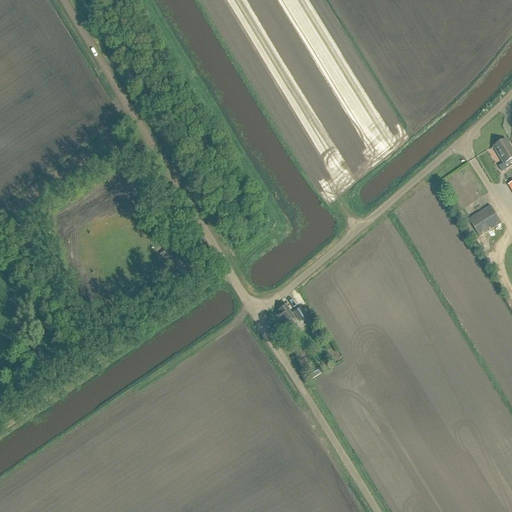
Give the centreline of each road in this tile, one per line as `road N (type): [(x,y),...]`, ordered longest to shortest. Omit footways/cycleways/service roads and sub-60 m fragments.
road 1 (unclassified): [(256,315),(62,0)]
road 2 (unclassified): [(256,315),(511,92)]
road 3 (unclassified): [(377,511),(256,315)]
road 4 (track): [(227,268),(82,370),(63,372)]
